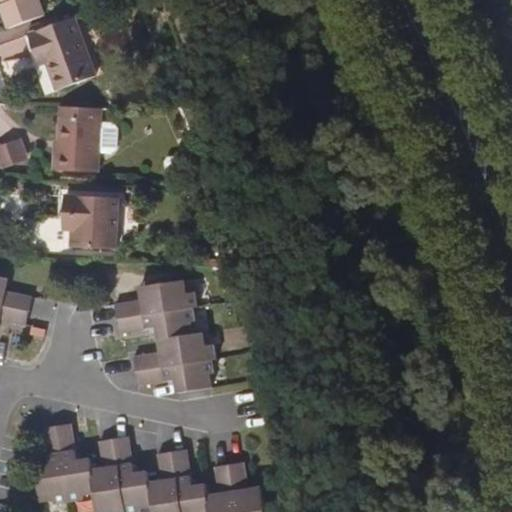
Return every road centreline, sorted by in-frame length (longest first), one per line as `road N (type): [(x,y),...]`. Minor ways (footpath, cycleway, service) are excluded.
road 1 (secondary): [(511,257),(400,0)]
road 2 (residential): [(64,390),(216,420)]
